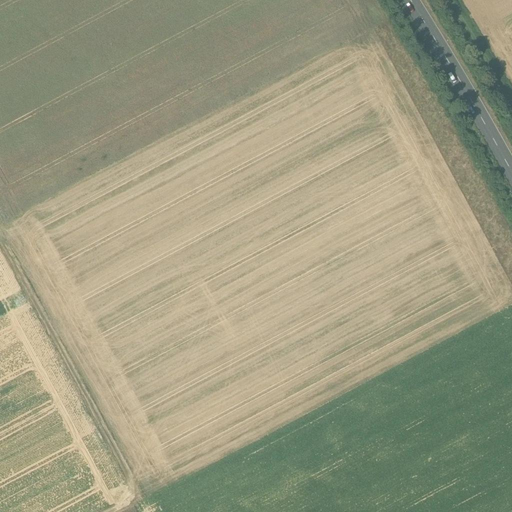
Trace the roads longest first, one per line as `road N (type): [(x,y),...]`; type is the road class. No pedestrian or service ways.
road 1 (track): [(0,248),(139,508)]
road 2 (primary): [(511,178),(402,0)]
road 3 (track): [(447,0),(511,107)]
